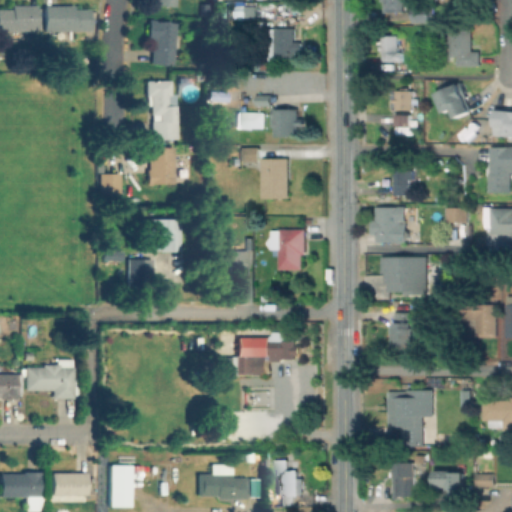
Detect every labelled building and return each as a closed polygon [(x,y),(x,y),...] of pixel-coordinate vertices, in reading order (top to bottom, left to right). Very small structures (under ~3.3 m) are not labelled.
[(404,0),(404,11),(388,10),(388,0),(404,0)] [(35,4),(35,29),(0,29),(0,8),(10,8),(10,4),(35,4)] [(88,8),(89,29),(71,30),(71,35),(57,36),(57,29),(42,30),(42,5),(72,5),(72,8),(88,8)] [(431,5),(431,21),(413,21),(413,5),(431,5)] [(181,33),(179,63),(151,62),(152,37),(146,37),(147,20),(175,22),(174,33),(181,33)] [(467,35),(467,41),(472,42),(472,50),(480,50),(480,64),(458,64),(458,55),(450,55),(450,59),(442,59),(442,41),(450,41),(450,24),(467,24),(467,35)] [(302,41),(302,52),(295,51),(295,59),(269,59),(270,27),(295,28),(295,41),(302,41)] [(399,61),(399,62),(384,62),(384,37),(399,37),(399,61)] [(168,79),(169,93),(174,93),(176,136),(151,137),(149,104),(144,104),(143,80),(168,79)] [(462,85),(473,109),(457,116),(453,108),(458,106),(457,103),(445,108),(440,95),(462,85)] [(272,86),(272,104),(258,104),(258,86),(272,86)] [(420,90),(420,108),(396,108),(396,90),(420,90)] [(298,108),(298,135),(277,135),(277,117),(274,117),(274,108),(298,108)] [(511,140),(507,140),(507,135),(501,135),(501,110),(511,110),(511,140)] [(412,112),(412,124),(395,124),(395,112),(412,112)] [(200,133),(199,141),(192,140),(192,133),(200,133)] [(259,142),(259,161),(240,161),(241,142),(259,142)] [(172,146),(172,182),(146,183),(145,146),(172,146)] [(511,147),(511,191),(493,191),(493,147),(511,147)] [(289,157),(290,196),(263,197),(262,157),(289,157)] [(410,166),(410,169),(414,169),(414,178),(418,178),(418,199),(397,199),(397,166),(410,166)] [(119,175),(119,197),(98,196),(99,175),(119,175)] [(401,204),(402,221),(408,221),(409,233),(402,233),(402,246),(375,247),(375,220),(378,220),(377,205),(401,204)] [(469,208),(469,222),(449,222),(449,208),(469,208)] [(511,244),(510,244),(510,235),(496,235),(496,211),(511,211),(511,244)] [(179,223),(179,251),(138,251),(139,223),(179,223)] [(306,228),(305,252),(302,252),(302,267),(280,267),(281,247),(273,247),(267,242),(272,236),(272,228),(306,228)] [(240,249),(240,250),(253,250),(253,275),(217,275),(218,254),(215,254),(215,250),(222,250),(223,248),(223,241),(239,241),(239,245),(240,245),(240,249)] [(120,250),(120,261),(108,261),(108,250),(120,250)] [(429,257),(429,293),(392,293),(392,284),(389,284),(389,270),(385,270),(385,257),(429,257)] [(151,261),(151,284),(127,284),(127,261),(151,261)] [(497,303),(498,335),(477,335),(477,318),(461,318),(461,299),(479,299),(479,303),(497,303)] [(414,311),(415,347),(395,347),(395,311),(414,311)] [(301,343),(301,353),(297,353),(297,357),(283,356),(283,360),(272,360),(273,339),(297,339),(297,343),(301,343)] [(267,353),(268,372),(251,372),(250,354),(267,353)] [(243,371),(234,372),(234,356),(243,355),(243,371)] [(70,359),(71,397),(51,397),(51,389),(23,389),(23,366),(41,366),(41,363),(55,363),(55,359),(70,359)] [(0,373),(15,373),(15,398),(0,398),(0,373)] [(435,392),(435,415),(425,415),(425,446),(405,446),(405,426),(391,426),(391,392),(435,392)] [(511,429),(504,429),(504,425),(490,425),(490,418),(484,418),(483,399),(511,399),(511,429)] [(449,407),(449,416),(439,416),(439,407),(449,407)] [(298,454),(299,478),(302,478),(303,493),(276,494),(275,454),(298,454)] [(416,462),(417,494),(395,495),(394,475),(392,475),(392,462),(416,462)] [(130,466),(130,510),(109,509),(109,466),(130,466)] [(38,471),(38,495),(42,495),(43,511),(25,510),(25,496),(0,496),(0,473),(21,473),(22,471),(38,471)] [(84,472),(84,494),(51,494),(50,472),(84,472)] [(246,476),(246,496),(215,496),(215,493),(196,493),(196,472),(229,472),(229,476),(246,476)] [(491,473),(491,485),(477,485),(477,473),(491,473)] [(464,474),(464,493),(454,493),(454,487),(440,487),(440,474),(464,474)]
